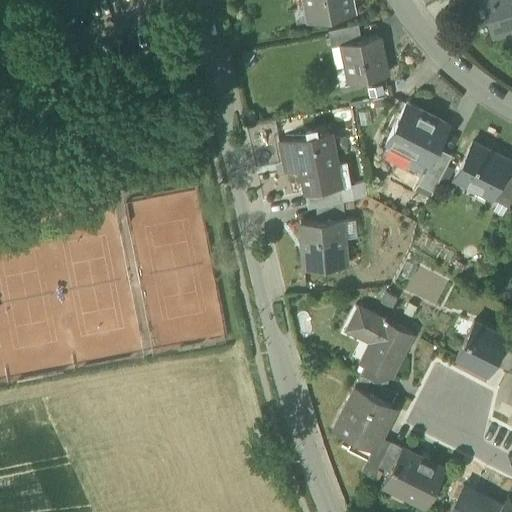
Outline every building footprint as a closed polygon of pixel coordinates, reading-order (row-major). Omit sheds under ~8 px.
[(306,0),(310,18),(353,10),(351,0),(306,0)] [(511,0),(482,0),(493,37),(507,33),(511,31),(511,0)] [(328,29),(331,45),(343,42),(343,41),(361,38),(359,23),(328,29)] [(343,42),(351,81),(386,74),(378,34),(361,38),(343,41),(343,42)] [(427,163),(429,164),(437,149),(449,124),(406,102),(386,142),(387,142),(389,138),(413,150),(411,155),(427,163)] [(299,160),(305,192),(314,190),(337,186),(332,162),(334,161),(329,130),(280,139),(284,162),(299,160)] [(387,142),(411,155),(413,150),(389,138),(387,142)] [(493,194),(494,194),(507,168),(511,160),(472,140),(453,176),(467,183),(468,181),(493,194)] [(417,183),(433,191),(451,156),(437,149),(429,164),(427,163),(417,183)] [(492,196),(509,205),(511,197),(511,170),(507,168),(494,194),(493,194),(492,196)] [(314,190),(317,205),(341,200),(338,185),(337,186),(314,190)] [(343,217),(341,200),(317,205),(318,218),(336,216),(336,217),(343,217)] [(300,220),(305,266),(347,261),(344,234),(338,235),(336,217),(336,216),(318,218),(300,220)] [(346,329),(371,341),(374,335),(356,326),(365,307),(358,304),(346,329)] [(392,377),(415,332),(387,318),(389,316),(385,314),(384,316),(365,307),(356,326),(374,335),(371,341),(361,362),(367,364),(392,377)] [(480,362),(491,368),(493,364),(507,338),(505,338),(474,321),(455,356),(462,360),(477,367),(480,362)] [(508,372),(509,370),(511,363),(511,324),(505,338),(507,338),(493,364),(508,372)] [(488,373),(491,368),(480,362),(477,367),(488,373)] [(362,375),(386,387),(392,377),(367,364),(362,375)] [(373,448),(374,448),(380,436),(389,419),(384,416),(391,403),(356,385),(334,428),(373,448)] [(374,476),(379,465),(391,441),(380,436),(374,448),(373,448),(362,469),(374,476)] [(401,446),(391,441),(379,465),(388,470),(401,446)] [(411,498),(425,505),(444,468),(428,460),(428,462),(415,456),(416,454),(401,446),(388,470),(382,483),(383,484),(385,479),(397,485),(413,493),(411,498)] [(428,460),(416,454),(415,456),(428,462),(428,460)] [(383,484),(411,498),(413,493),(397,485),(385,479),(383,484)] [(499,511),(503,505),(463,485),(449,511),(499,511)] [(511,511),(511,503),(505,500),(503,505),(499,511),(511,511)]
